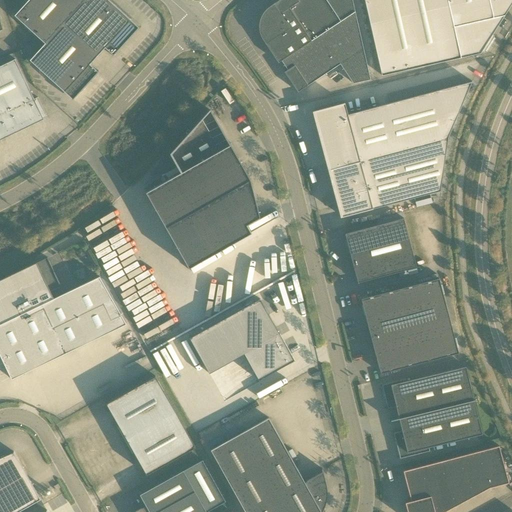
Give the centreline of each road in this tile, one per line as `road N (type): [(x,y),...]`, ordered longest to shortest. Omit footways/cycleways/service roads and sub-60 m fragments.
road 1 (unclassified): [(364,511),(363,465),(269,118),(192,23)]
road 2 (unclassified): [(511,374),(480,254),(492,144),(511,95)]
road 3 (unclassified): [(192,23),(58,171),(0,201)]
road 4 (unclassified): [(89,511),(41,428),(0,423)]
road 5 (unknown): [(120,195),(181,309)]
